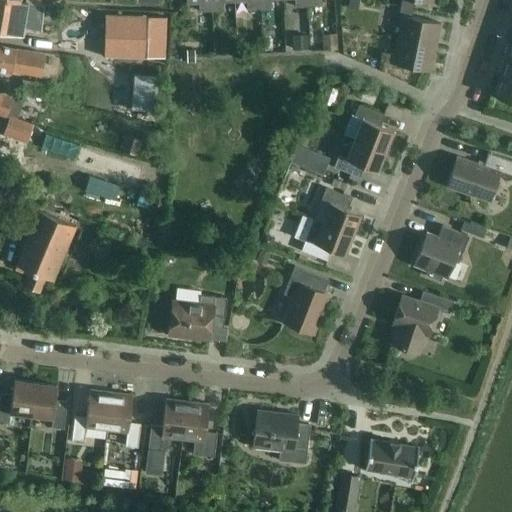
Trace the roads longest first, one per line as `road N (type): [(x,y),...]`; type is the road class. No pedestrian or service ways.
road 1 (residential): [(6,352),(292,389),(325,384),(336,376),(448,105)]
road 2 (residential): [(448,105),(325,62)]
